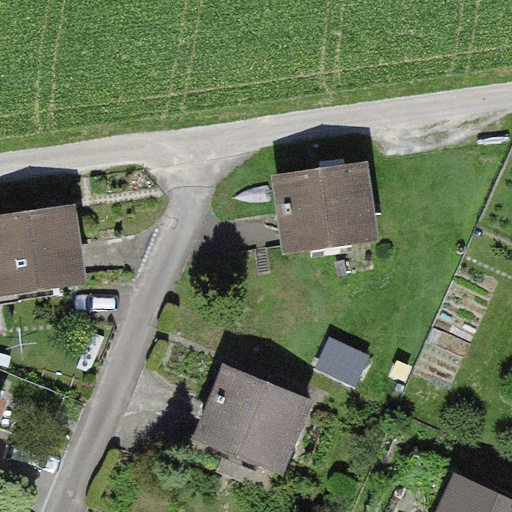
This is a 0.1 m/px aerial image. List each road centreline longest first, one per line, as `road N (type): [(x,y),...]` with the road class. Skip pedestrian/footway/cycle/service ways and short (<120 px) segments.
road 1 (residential): [(226,139),(67,511)]
road 2 (residential): [(226,139),(511,98)]
road 3 (residential): [(0,170),(226,139)]
